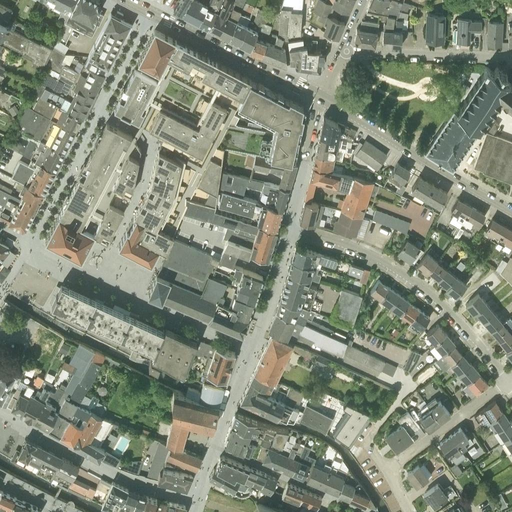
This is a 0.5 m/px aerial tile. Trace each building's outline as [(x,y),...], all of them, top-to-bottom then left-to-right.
[(60,4),(70,9),(74,0),(40,0),(41,0),(47,4),(48,0),(52,0),(55,1),(53,6),(58,9),(60,4)] [(74,0),(70,9),(65,20),(91,33),(97,23),(98,24),(103,14),(97,11),(100,4),(101,4),(99,0),(74,0)] [(178,0),(174,9),(180,12),(188,0),(178,0)] [(188,0),(180,12),(186,15),(191,18),(200,0),(188,0)] [(208,0),(200,0),(191,18),(198,22),(199,21),(203,12),(205,7),(208,0)] [(198,22),(200,23),(209,27),(216,12),(217,10),(221,0),(208,0),(205,7),(203,12),(199,21),(198,22)] [(209,27),(219,32),(227,15),(233,0),(223,0),(219,11),(217,10),(216,12),(209,27)] [(219,32),(229,37),(237,20),(237,19),(241,10),(245,0),(236,0),(233,7),(229,16),(227,15),(219,32)] [(315,0),(315,4),(316,4),(332,11),(334,6),(349,11),(353,0),(326,0),(326,1),(324,0),(315,0)] [(369,0),(369,2),(366,10),(377,13),(380,14),(381,13),(394,16),(398,17),(400,12),(397,11),(399,8),(407,11),(410,4),(403,1),(401,1),(398,0),(369,0)] [(0,2),(0,20),(6,23),(9,17),(13,10),(0,2)] [(330,17),(332,11),(316,4),(313,10),(321,14),(319,21),(327,24),(324,31),(338,37),(344,22),(330,17)] [(288,15),(288,33),(300,33),(301,11),(291,10),(291,8),(281,7),(280,13),(279,13),(279,14),(288,15)] [(261,21),(263,15),(265,11),(260,9),(258,12),(257,12),(253,22),(249,20),(247,26),(239,43),(249,48),(255,36),(257,30),(260,24),(261,21)] [(98,35),(88,56),(99,62),(108,67),(114,55),(115,54),(114,54),(116,50),(117,50),(118,46),(119,45),(121,41),(123,37),(125,33),(126,32),(131,23),(123,19),(120,17),(121,15),(117,13),(115,16),(111,13),(110,12),(98,35)] [(381,45),(391,46),(393,29),(393,24),(394,16),(381,13),(380,14),(379,19),(386,20),(386,22),(384,22),(381,45)] [(260,55),(261,55),(287,66),(285,48),(288,48),(288,41),(288,33),(288,15),(279,14),(278,35),(269,32),(268,31),(260,55)] [(237,20),(229,37),(239,43),(247,26),(249,20),(250,18),(244,15),(242,22),(237,20)] [(427,15),(426,27),(426,44),(445,44),(446,16),(427,15)] [(398,17),(394,16),(393,24),(393,29),(391,46),(400,46),(402,19),(398,17)] [(0,43),(4,45),(43,66),(44,65),(43,64),(52,46),(40,40),(44,32),(29,24),(27,27),(9,17),(6,23),(0,20),(0,43)] [(481,31),(481,20),(471,20),(471,18),(457,17),(456,39),(456,41),(470,42),(470,30),(481,31)] [(356,28),(354,39),(355,41),(356,42),(374,44),(376,39),(378,30),(378,23),(362,20),(361,20),(359,29),(356,28)] [(272,25),(266,23),(261,21),(260,24),(257,30),(255,36),(249,48),(248,51),(260,55),(268,31),(269,32),(272,25)] [(488,22),(487,46),(502,47),(503,23),(488,22)] [(154,29),(45,240),(81,259),(124,281),(138,255),(152,263),(159,247),(166,251),(183,212),(187,202),(185,202),(186,196),(216,204),(224,147),(269,157),(275,133),(275,132),(235,125),(237,119),(232,116),(238,104),(251,80),(154,29)] [(302,33),(300,33),(288,33),(288,41),(288,48),(289,48),(290,59),(290,64),(295,65),(297,58),(298,58),(297,53),(306,53),(305,47),(302,48),(301,44),(303,43),(303,41),(303,38),(302,33)] [(56,38),(53,47),(65,53),(69,46),(56,38)] [(297,67),(311,69),(312,53),(312,50),(310,50),(310,43),(303,43),(301,44),(302,48),(305,47),(306,53),(297,53),(298,58),(297,58),(295,65),(297,67)] [(96,91),(104,74),(83,63),(78,72),(61,63),(66,54),(65,53),(53,47),(52,46),(43,64),(44,65),(45,65),(96,91)] [(323,61),(324,56),(324,54),(320,53),(321,49),(315,50),(312,50),(312,53),(311,69),(318,70),(320,69),(321,61),(323,61)] [(41,65),(34,62),(32,67),(39,70),(41,65)] [(82,118),(96,91),(45,65),(32,91),(40,95),(39,96),(82,118)] [(487,67),(485,66),(483,69),(485,71),(457,111),(454,109),(451,112),(478,130),(497,102),(507,110),(510,106),(502,96),(511,84),(504,78),(507,74),(497,67),(493,71),(487,67)] [(253,81),(251,80),(238,104),(278,123),(275,132),(272,145),(269,157),(294,162),(304,116),(301,115),(303,106),(289,99),(289,100),(283,97),(283,96),(278,93),(277,94),(263,87),(264,86),(259,83),(258,84),(252,81),(253,81)] [(511,106),(511,84),(502,96),(510,106),(511,106)] [(0,96),(7,99),(10,94),(0,88),(0,96)] [(32,109),(75,131),(82,118),(39,96),(33,108),(32,109)] [(31,135),(64,152),(75,131),(32,109),(33,108),(25,104),(15,127),(24,131),(31,135)] [(15,105),(8,109),(13,116),(19,111),(15,105)] [(425,151),(452,167),(478,130),(451,112),(425,151)] [(356,131),(324,115),(319,134),(348,140),(348,141),(353,142),(354,139),(353,139),(356,131)] [(493,133),(499,124),(495,121),(488,130),(493,133)] [(511,141),(496,135),(486,132),(473,166),(511,181),(511,183),(509,191),(511,192),(511,141)] [(338,149),(345,152),(346,149),(348,141),(348,140),(319,134),(317,145),(335,149),(335,148),(336,149),(338,149)] [(37,161),(55,170),(64,152),(31,135),(26,146),(9,138),(6,145),(37,161)] [(374,170),(375,167),(377,168),(386,154),(365,139),(355,154),(368,163),(367,165),(374,170)] [(317,145),(313,166),(338,172),(341,173),(343,168),(333,165),(334,159),(341,160),(343,154),(345,154),(347,155),(347,152),(345,152),(338,149),(336,149),(335,148),(335,149),(317,145)] [(247,157),(246,163),(282,172),(278,185),(289,188),(296,162),(294,162),(269,157),(247,152),(246,156),(247,157)] [(37,161),(34,168),(20,161),(12,177),(23,183),(25,184),(25,185),(43,194),(55,170),(37,161)] [(397,162),(388,178),(395,182),(395,184),(399,186),(395,192),(401,195),(406,187),(401,184),(409,169),(397,162)] [(338,172),(313,166),(309,179),(315,181),(335,186),(338,172)] [(218,189),(283,208),(289,188),(278,185),(264,181),(249,178),(249,177),(232,172),(232,173),(228,172),(220,170),(218,189)] [(341,173),(338,172),(335,186),(348,189),(352,176),(345,174),(341,173)] [(420,175),(419,175),(411,188),(425,196),(433,183),(420,175)] [(348,189),(345,198),(366,204),(370,192),(374,181),(352,176),(348,189)] [(22,229),(25,228),(36,207),(20,198),(10,194),(12,189),(0,183),(0,217),(8,222),(22,229)] [(21,195),(20,198),(36,207),(43,194),(25,185),(25,184),(23,183),(20,191),(19,194),(21,195)] [(439,204),(447,191),(446,191),(433,183),(425,196),(439,204)] [(277,228),(283,208),(218,189),(216,201),(219,202),(218,205),(252,215),(250,220),(277,228)] [(187,202),(183,212),(206,219),(206,218),(222,223),(228,225),(224,235),(223,238),(227,239),(221,253),(219,258),(216,268),(224,272),(229,274),(230,271),(233,265),(238,254),(249,257),(250,253),(268,258),(277,228),(250,220),(250,221),(242,219),(242,218),(214,210),(216,204),(186,196),(185,202),(187,202)] [(345,198),(341,210),(361,216),(365,206),(366,206),(366,204),(345,198)] [(463,220),(471,206),(457,198),(452,210),(458,214),(457,216),(463,220)] [(304,200),(299,220),(318,225),(320,218),(324,205),(310,202),(304,200)] [(484,213),(471,206),(463,220),(470,224),(471,221),(478,225),(484,213)] [(361,216),(341,210),(340,210),(337,219),(335,219),(333,229),(339,231),(355,235),(357,225),(358,226),(361,216)] [(411,223),(375,210),(372,220),(373,220),(382,223),(407,234),(411,223)] [(505,226),(492,218),(485,229),(493,234),(491,236),(497,240),(505,226)] [(460,225),(459,225),(452,221),(450,225),(451,229),(453,230),(450,235),(453,237),(459,226),(460,226),(460,225)] [(460,226),(459,226),(456,232),(453,237),(457,240),(463,228),(460,226)] [(511,229),(505,226),(497,240),(504,244),(505,241),(511,245),(511,244),(511,229)] [(226,282),(221,279),(212,276),(215,268),(219,258),(215,256),(209,253),(179,241),(172,238),(166,251),(165,255),(164,254),(163,257),(164,258),(163,262),(162,261),(161,264),(162,264),(160,269),(159,269),(160,270),(158,274),(156,274),(155,275),(157,276),(155,280),(154,280),(153,282),(154,282),(152,286),(151,286),(150,288),(152,288),(150,292),(149,292),(148,294),(150,295),(159,299),(161,300),(208,320),(217,299),(218,299),(225,283),(226,283),(226,282)] [(405,258),(410,261),(421,244),(415,241),(414,243),(406,238),(398,251),(406,256),(405,258)] [(0,260),(9,249),(8,245),(0,240),(0,260)] [(334,267),(337,259),(295,245),(288,270),(309,277),(310,277),(310,278),(319,281),(321,274),(317,273),(318,268),(320,268),(321,263),(334,267)] [(437,260),(440,257),(434,251),(431,255),(427,252),(417,265),(427,273),(428,271),(437,260)] [(511,257),(510,257),(507,262),(500,273),(511,283),(511,272),(511,270),(511,257)] [(500,273),(507,262),(501,258),(495,269),(500,273)] [(437,260),(428,271),(438,279),(447,268),(437,260)] [(360,276),(363,267),(351,263),(348,272),(360,276)] [(233,265),(230,271),(237,273),(235,277),(239,279),(259,286),(262,275),(243,268),(242,268),(233,265)] [(447,268),(438,279),(447,287),(456,276),(447,268)] [(280,297),(310,309),(317,288),(308,284),(310,278),(310,279),(310,278),(310,277),(309,277),(288,270),(280,297)] [(445,289),(456,297),(466,284),(456,276),(447,287),(445,289)] [(259,286),(239,279),(235,277),(233,277),(231,284),(237,286),(247,289),(244,298),(254,301),(259,286)] [(370,291),(380,298),(388,286),(378,279),(370,291)] [(156,327),(157,324),(138,316),(131,312),(129,315),(61,283),(52,304),(59,307),(57,312),(132,348),(135,342),(154,351),(164,330),(163,330),(156,327)] [(231,285),(226,283),(225,283),(218,299),(218,300),(232,306),(237,308),(236,311),(249,316),(250,313),(254,301),(244,298),(247,289),(237,286),(231,284),(231,285)] [(390,305),(399,294),(388,286),(380,298),(390,305)] [(331,318),(352,326),(362,295),(341,288),(331,318)] [(478,293),(465,304),(474,314),(476,312),(487,303),(478,293)] [(390,305),(401,313),(409,301),(399,294),(390,305)] [(315,311),(310,309),(280,297),(276,309),(277,310),(303,323),(318,329),(320,325),(311,320),(315,311)] [(218,300),(218,299),(217,299),(208,320),(242,334),(243,332),(249,316),(236,311),(237,308),(232,306),(218,300)] [(401,313),(411,320),(419,309),(409,301),(401,313)] [(476,312),(484,321),(495,313),(487,303),(476,312)] [(422,328),(429,317),(419,309),(411,320),(422,328)] [(295,340),(299,331),(303,323),(277,310),(268,328),(272,330),(271,333),(284,339),(284,338),(286,336),(295,340)] [(495,313),(484,321),(492,331),(502,322),(495,313)] [(502,322),(492,331),(500,340),(510,331),(511,332),(511,330),(511,322),(508,318),(503,322),(502,322)] [(342,356),(343,353),(347,343),(347,342),(323,332),(318,329),(303,323),(299,331),(300,332),(300,333),(314,340),(313,343),(342,356)] [(426,333),(434,343),(446,333),(438,323),(426,333)] [(157,359),(160,361),(184,371),(185,369),(186,369),(192,353),(197,339),(174,329),(173,330),(165,327),(164,330),(154,351),(154,352),(151,359),(151,358),(148,364),(157,368),(159,362),(156,361),(157,359)] [(508,350),(511,346),(511,333),(511,332),(510,331),(500,340),(508,350)] [(293,342),(284,338),(284,339),(271,333),(254,370),(275,380),(293,342)] [(434,343),(442,353),(453,344),(454,344),(455,344),(446,333),(434,343)] [(208,359),(213,345),(197,339),(192,353),(208,359)] [(64,341),(60,348),(67,352),(71,344),(64,341)] [(381,371),(381,370),(386,362),(347,343),(343,353),(381,371)] [(453,344),(442,353),(435,359),(444,369),(451,363),(461,354),(454,344),(453,344)] [(60,435),(84,394),(101,363),(105,357),(78,345),(69,362),(77,366),(73,372),(74,373),(67,386),(64,390),(44,425),(48,428),(60,435)] [(204,381),(223,386),(235,352),(216,345),(216,346),(213,345),(208,359),(206,367),(203,373),(204,373),(202,380),(204,381)] [(404,367),(414,371),(422,352),(412,348),(404,367)] [(325,367),(329,359),(318,354),(314,362),(325,367)] [(461,354),(451,363),(458,372),(469,363),(461,354)] [(77,366),(69,362),(64,360),(61,366),(73,372),(77,366)] [(386,361),(386,362),(381,370),(392,376),(397,367),(386,361)] [(467,382),(479,373),(470,362),(469,363),(458,372),(467,382)] [(53,364),(51,371),(57,373),(59,366),(53,364)] [(0,366),(0,401),(1,402),(5,404),(6,405),(6,404),(18,380),(20,376),(17,374),(0,366)] [(249,380),(269,390),(270,390),(271,388),(277,390),(280,383),(275,380),(254,370),(249,380)] [(462,386),(471,396),(487,383),(479,373),(467,382),(462,386)] [(33,383),(35,384),(39,386),(41,382),(43,377),(37,374),(34,381),(33,383)] [(20,413),(33,387),(28,384),(27,384),(18,380),(6,404),(11,407),(11,408),(20,413)] [(44,384),(41,382),(39,386),(35,384),(33,387),(20,413),(32,419),(38,408),(40,409),(50,390),(49,390),(53,383),(46,380),(44,384)] [(249,380),(240,400),(240,401),(277,418),(293,420),(298,409),(293,407),(295,402),(299,404),(304,393),(290,386),(285,398),(287,399),(285,403),(267,394),(269,390),(249,380)] [(223,386),(204,381),(203,382),(201,388),(201,390),(201,392),(200,391),(198,397),(185,394),(174,391),(171,402),(173,418),(188,423),(212,428),(223,386)] [(306,394),(317,399),(320,394),(322,394),(323,391),(310,384),(306,394)] [(54,392),(50,390),(40,409),(38,408),(32,419),(35,421),(44,425),(64,390),(59,387),(58,386),(54,392)] [(91,398),(84,394),(60,435),(73,443),(91,410),(102,416),(107,406),(98,401),(99,399),(93,395),(91,398)] [(435,397),(427,404),(440,421),(450,414),(439,400),(438,401),(435,397)] [(484,408),(474,415),(478,421),(484,417),(487,422),(491,419),(502,411),(495,400),(484,408)] [(343,406),(349,411),(334,431),(348,442),(369,411),(346,401),(343,406)] [(417,413),(429,429),(440,421),(427,404),(421,408),(422,410),(417,413)] [(303,411),(298,409),(293,420),(299,421),(320,429),(325,432),(333,417),(306,405),(303,411)] [(105,449),(92,441),(89,439),(99,421),(110,427),(113,422),(102,416),(91,410),(73,443),(83,449),(84,450),(84,449),(86,451),(88,452),(89,453),(99,458),(105,449)] [(410,433),(419,426),(407,411),(397,418),(402,424),(386,435),(396,448),(398,447),(406,442),(405,441),(412,436),(410,433)] [(502,411),(491,419),(497,429),(509,421),(502,411)] [(266,428),(267,424),(236,413),(235,413),(231,424),(258,435),(258,436),(258,439),(259,439),(260,440),(260,439),(261,439),(265,428),(266,428)] [(174,445),(175,446),(181,448),(188,423),(173,418),(172,418),(165,443),(171,445),(174,445)] [(497,429),(506,442),(511,437),(511,423),(510,420),(509,421),(497,429)] [(231,424),(227,433),(257,444),(259,439),(258,439),(258,436),(258,435),(231,424)] [(263,446),(258,458),(272,464),(281,444),(284,438),(284,439),(287,433),(288,429),(276,427),(267,424),(266,428),(265,428),(261,439),(260,439),(260,440),(262,440),(260,444),(263,446)] [(460,427),(450,434),(461,449),(466,445),(464,443),(469,439),(460,427)] [(227,433),(224,441),(224,442),(224,443),(225,444),(226,445),(252,456),(257,444),(227,433)] [(281,444),(272,464),(282,469),(296,436),(291,434),(288,440),(284,439),(284,438),(281,444)] [(450,434),(440,442),(449,454),(454,450),(456,453),(461,449),(450,434)] [(282,469),(292,473),(300,454),(295,451),(297,448),(300,442),(302,438),(296,436),(282,469)] [(11,459),(23,466),(26,459),(27,459),(35,443),(26,439),(20,451),(16,449),(11,459)] [(50,480),(62,457),(35,443),(27,459),(36,464),(32,471),(50,480)] [(154,454),(147,477),(157,479),(160,470),(162,470),(164,463),(171,465),(175,446),(174,445),(171,445),(166,458),(154,454)] [(300,454),(292,473),(306,479),(312,465),(309,464),(305,462),(311,448),(304,445),(300,454)] [(171,465),(174,466),(175,462),(184,466),(185,463),(197,468),(202,456),(181,448),(175,446),(171,465)] [(220,456),(215,468),(234,478),(235,477),(243,481),(249,466),(222,455),(220,456)] [(62,457),(50,480),(62,486),(67,488),(79,466),(62,457)] [(306,479),(322,486),(331,466),(325,463),(324,466),(314,462),(312,466),(312,465),(306,479)] [(157,479),(157,480),(169,483),(169,484),(175,486),(175,485),(187,489),(193,475),(164,467),(164,466),(173,468),(174,466),(171,465),(164,463),(162,470),(160,470),(157,479)] [(462,472),(456,463),(450,467),(457,476),(462,472)] [(427,477),(418,464),(407,473),(409,471),(413,477),(411,478),(417,485),(427,477)] [(209,477),(211,478),(213,480),(234,492),(238,485),(246,490),(242,496),(246,499),(253,488),(258,490),(259,486),(260,486),(266,474),(249,466),(243,481),(235,477),(234,478),(215,468),(214,467),(209,477)] [(331,466),(322,486),(338,493),(343,480),(345,476),(336,472),(337,469),(331,466)] [(338,493),(348,497),(356,479),(348,468),(345,476),(343,480),(338,493)] [(272,490),(277,478),(266,474),(260,486),(259,488),(260,488),(261,488),(267,491),(265,494),(269,496),(272,490)] [(376,508),(375,507),(369,496),(365,491),(356,479),(348,497),(376,509),(376,508)] [(112,481),(107,490),(106,492),(107,493),(102,505),(115,511),(117,511),(128,489),(112,481)] [(287,482),(282,494),(272,490),(269,496),(285,506),(289,498),(290,498),(286,506),(294,510),(299,500),(304,489),(287,482)] [(430,499),(434,506),(447,498),(438,484),(423,494),(428,501),(430,499)] [(0,501),(1,502),(10,507),(15,497),(0,489),(0,501)] [(138,493),(128,489),(117,511),(124,511),(128,506),(132,507),(138,493)] [(299,500),(309,505),(307,509),(313,511),(321,496),(304,489),(299,500)] [(141,511),(147,496),(138,493),(132,507),(133,508),(133,507),(136,508),(136,510),(132,509),(130,511),(141,511)] [(152,511),(157,499),(147,496),(141,511),(152,511)] [(10,507),(1,502),(0,504),(0,511),(19,511),(24,501),(15,497),(10,507)] [(162,511),(163,509),(167,501),(157,499),(152,511),(162,511)] [(38,511),(40,510),(37,509),(38,507),(24,501),(19,511),(38,511)] [(163,509),(162,511),(173,511),(176,504),(167,501),(163,509)] [(283,511),(255,502),(255,504),(264,507),(262,511),(261,511),(283,511)]
